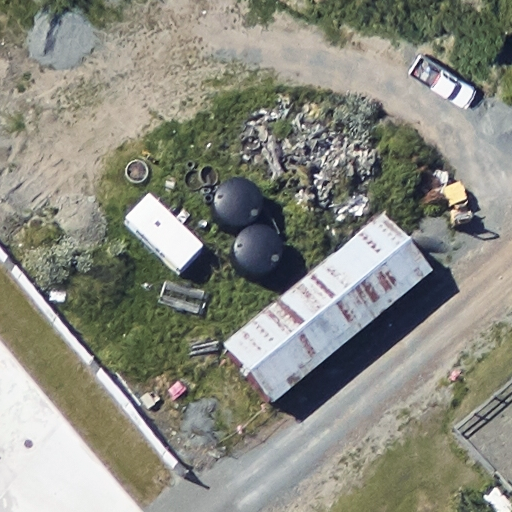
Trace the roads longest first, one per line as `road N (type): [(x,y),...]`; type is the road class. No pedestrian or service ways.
road 1 (unknown): [(209,511),(511,253)]
road 2 (unknown): [(183,511),(0,320)]
